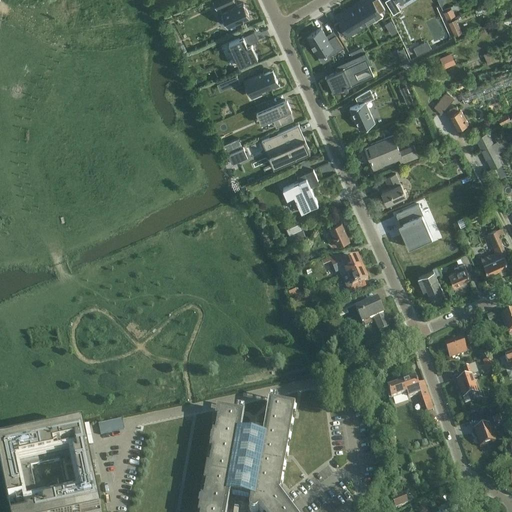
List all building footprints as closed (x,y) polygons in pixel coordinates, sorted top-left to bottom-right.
[(242,19),(244,19),(244,18),(249,16),(243,2),(235,5),(233,1),(235,0),(234,0),(213,0),(216,9),(219,7),(221,12),(235,22),(242,19)] [(372,0),(364,0),(354,7),(364,23),(375,17),(374,15),(385,9),(379,0),(372,0)] [(386,0),(385,1),(393,13),(399,9),(395,3),(399,0),(386,0)] [(339,21),(334,24),(341,35),(353,28),(355,29),(364,23),(354,7),(337,17),(339,21)] [(321,27),(307,36),(319,56),(327,51),(329,55),(343,47),(336,34),(328,39),(321,27)] [(258,40),(254,31),(228,42),(229,44),(238,63),(239,65),(246,62),(248,61),(255,58),(257,57),(256,55),(254,51),(253,49),(252,46),(251,43),(258,40)] [(337,71),(325,77),(332,93),(338,91),(337,88),(357,79),(353,71),(370,63),(365,52),(335,66),(337,71)] [(451,53),(440,57),(444,68),(455,63),(451,53)] [(262,71),(247,77),(252,91),(254,95),(260,92),(279,84),(272,70),(264,74),(262,71)] [(511,82),(511,72),(460,93),(464,103),(511,82)] [(236,75),(223,81),(226,87),(238,82),(236,75)] [(452,85),(447,91),(434,106),(442,112),(457,94),(456,93),(458,90),(452,85)] [(356,121),(359,129),(375,122),(365,101),(374,97),(370,89),(356,97),(359,103),(349,108),(353,116),(353,117),(354,117),(355,120),(355,121),(356,121)] [(287,99),(256,112),(261,122),(272,118),(276,127),(293,119),(289,110),(291,109),(287,99)] [(456,129),(468,122),(460,108),(459,109),(457,105),(447,111),(456,129)] [(507,112),(497,117),(501,124),(510,119),(507,112)] [(274,152),(268,154),(274,167),(310,151),(303,136),(298,138),(293,126),(278,133),(279,136),(269,140),(274,152)] [(487,132),(476,138),(481,148),(493,142),(487,132)] [(374,168),(396,159),(399,158),(401,163),(401,164),(418,157),(413,144),(399,150),(393,135),(370,144),(374,152),(368,155),(374,168)] [(493,143),(493,142),(481,148),(486,157),(492,168),(503,162),(498,151),(508,146),(504,137),(493,143)] [(243,148),(228,155),(232,164),(247,157),(244,150),(243,148)] [(318,203),(309,183),(318,180),(313,169),(297,176),(299,180),(283,187),(287,197),(294,194),(301,211),(318,203)] [(387,203),(406,195),(400,183),(395,173),(385,178),(389,188),(381,191),(387,203)] [(419,204),(396,214),(405,233),(403,234),(409,247),(432,237),(422,215),(424,214),(419,204)] [(333,245),(349,238),(341,222),(336,224),(334,217),(322,222),(325,229),(328,227),(332,236),(330,237),(333,245)] [(488,233),(496,251),(481,258),(487,273),(508,264),(504,255),(507,254),(504,248),(499,236),(504,234),(502,227),(488,233)] [(306,237),(303,229),(289,235),(292,243),(306,237)] [(292,243),(289,235),(275,241),(278,249),(292,243)] [(457,271),(449,274),(454,287),(463,283),(462,282),(470,278),(468,271),(473,269),(466,254),(460,256),(463,263),(455,267),(457,271)] [(323,266),(331,263),(333,268),(335,273),(340,271),(343,277),(347,276),(362,269),(357,257),(345,263),(342,257),(336,260),(334,256),(321,261),(323,266)] [(347,276),(343,277),(348,289),(352,287),(355,292),(366,287),(363,282),(368,280),(362,269),(347,276)] [(434,270),(428,273),(418,277),(428,299),(443,292),(434,270)] [(379,332),(388,327),(377,300),(355,309),(362,324),(373,319),(379,332)] [(340,312),(352,307),(349,301),(334,307),(337,313),(340,312)] [(507,333),(511,331),(511,311),(501,316),(507,333)] [(449,359),(466,353),(461,338),(444,344),(449,359)] [(463,398),(478,392),(470,371),(465,372),(466,377),(457,380),(463,398)] [(424,413),(433,410),(424,383),(417,385),(415,379),(402,383),(403,384),(387,389),(391,400),(407,395),(408,399),(418,395),(424,413)] [(217,411),(198,511),(226,511),(229,497),(246,500),(251,501),(249,507),(249,508),(249,509),(249,510),(249,511),(250,511),(256,511),(258,511),(259,511),(292,511),(279,493),(280,494),(295,408),(276,405),(277,400),(270,399),(263,438),(240,434),(244,411),(237,410),(236,414),(217,411)] [(480,447),(495,442),(489,424),(474,429),(480,447)] [(15,511),(100,511),(83,425),(15,439),(16,445),(0,448),(0,469),(7,503),(13,502),(15,511)] [(449,507),(439,511),(457,511),(455,507),(469,499),(466,494),(468,492),(463,484),(450,492),(454,500),(448,504),(449,507)] [(392,499),(395,508),(408,503),(404,494),(392,499)]
